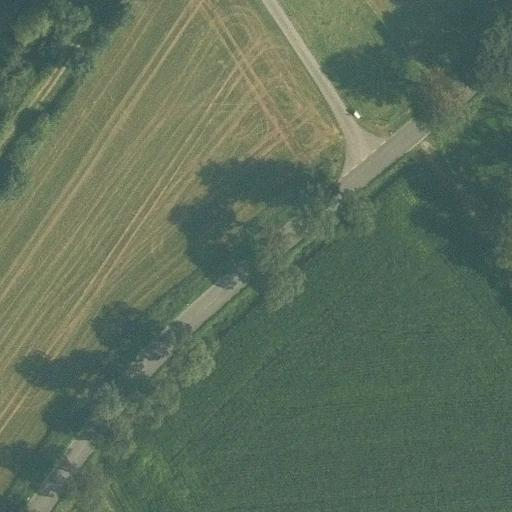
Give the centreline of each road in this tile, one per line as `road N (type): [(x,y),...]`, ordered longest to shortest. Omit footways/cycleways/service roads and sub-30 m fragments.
road 1 (secondary): [(371,157),(168,340),(43,511)]
road 2 (unclassified): [(274,0),(371,157)]
road 3 (secondary): [(511,41),(371,157)]
